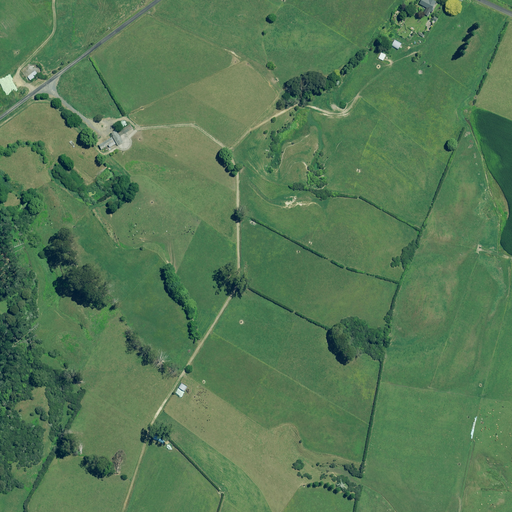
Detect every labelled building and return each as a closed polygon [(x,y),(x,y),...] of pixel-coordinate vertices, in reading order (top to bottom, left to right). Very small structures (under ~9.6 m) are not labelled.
[(433,0),(421,0),(420,4),(429,9),(426,15),(429,17),(431,12),(432,13),(434,9),(433,8),(437,2),(433,0)] [(401,44),(395,40),(392,46),(398,49),(401,44)] [(38,75),(35,71),(28,77),(31,80),(38,75)] [(132,129),(130,125),(117,132),(116,130),(111,133),(118,146),(124,143),(120,136),(132,129)] [(116,144),(112,138),(99,145),(102,149),(109,145),(110,147),(116,144)]
